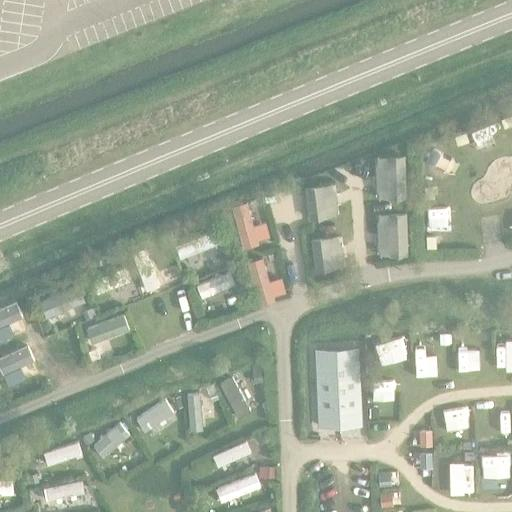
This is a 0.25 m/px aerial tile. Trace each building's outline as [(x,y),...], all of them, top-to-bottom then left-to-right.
[(300,184),(285,185),(290,227),(305,225),(300,184)] [(246,205),(232,209),(243,250),(258,246),(246,205)] [(217,225),(174,242),(179,254),(185,252),(188,259),(196,256),(193,249),(222,237),(217,225)] [(176,230),(167,234),(170,243),(180,240),(176,230)] [(170,246),(136,260),(142,274),(175,260),(170,246)] [(124,249),(115,252),(118,260),(127,256),(124,249)] [(261,259),(247,263),(258,303),(272,300),(261,259)] [(123,264),(91,277),(97,293),(129,280),(123,264)] [(228,269),(195,282),(201,297),(234,283),(228,269)] [(78,285),(43,300),(48,312),(83,296),(78,285)] [(248,292),(240,295),(243,304),(251,301),(248,292)] [(91,307),(83,310),(86,318),(94,315),(91,307)] [(22,308),(0,317),(0,333),(28,323),(22,308)] [(122,311),(85,326),(91,340),(128,326),(122,311)] [(449,334),(440,334),(440,342),(449,342),(449,334)] [(96,347),(90,350),(93,358),(99,355),(96,347)] [(314,348),(317,426),(361,425),(357,347),(314,348)] [(27,349),(0,359),(0,371),(1,374),(32,362),(27,349)] [(260,364),(251,365),(252,370),(253,382),(262,381),(260,366),(260,364)] [(231,375),(219,381),(236,414),(248,408),(239,391),(243,389),(240,383),(236,385),(231,375)] [(213,383),(206,385),(207,388),(210,396),(216,394),(213,385),(213,383)] [(201,428),(198,392),(186,393),(189,428),(201,428)] [(179,396),(173,399),(173,401),(176,407),(182,404),(180,398),(179,396)] [(164,397),(136,417),(145,430),(173,410),(164,397)] [(119,421),(92,443),(102,455),(116,444),(118,446),(122,442),(120,440),(129,433),(119,421)] [(266,429),(256,433),(259,442),(269,438),(266,429)] [(428,432),(416,433),(416,447),(428,447),(428,432)] [(83,438),(82,439),(85,444),(93,440),(91,435),(90,434),(83,438)] [(244,438),(211,453),(217,466),(250,451),(244,438)] [(76,440),(42,451),(46,464),(74,454),(75,459),(82,457),(76,440)] [(472,450),(463,450),(463,459),(472,459),(472,450)] [(428,455),(416,455),(417,470),(428,470),(428,455)] [(275,465),(260,464),(259,476),(274,476),(275,465)] [(10,466),(6,466),(6,467),(8,473),(15,472),(14,465),(10,466)] [(254,470),(214,486),(219,499),(239,492),(241,497),(250,494),(247,488),(259,484),(254,470)] [(35,472),(28,475),(31,483),(38,480),(35,472)] [(389,472),(378,472),(378,487),(390,486),(389,472)] [(9,477),(0,477),(0,491),(10,491),(9,477)] [(80,478),(44,485),(47,499),(54,497),(55,500),(61,499),(60,496),(69,494),(70,497),(75,496),(74,493),(83,492),(80,478)] [(390,492),(379,493),(381,508),(392,506),(390,492)]
